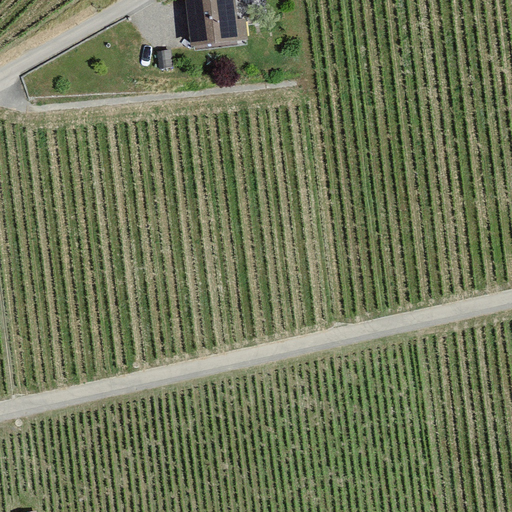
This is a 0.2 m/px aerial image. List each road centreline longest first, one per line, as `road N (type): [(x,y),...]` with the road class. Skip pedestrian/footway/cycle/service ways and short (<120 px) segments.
road 1 (track): [(0,428),(221,381),(511,302)]
road 2 (track): [(0,73),(124,0)]
